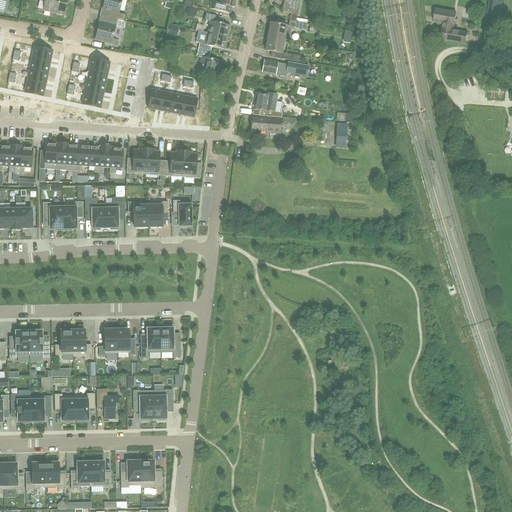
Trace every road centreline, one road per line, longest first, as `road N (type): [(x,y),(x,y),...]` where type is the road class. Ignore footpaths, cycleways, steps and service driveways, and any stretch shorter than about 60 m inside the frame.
road 1 (residential): [(228,130),(219,136),(0,120)]
road 2 (residential): [(0,259),(211,249)]
road 3 (unclassified): [(511,147),(475,135),(434,59),(441,50),(496,48),(511,38)]
road 4 (residential): [(205,306),(0,311)]
road 5 (residential): [(0,444),(187,441)]
road 6 (residential): [(205,306),(187,441)]
road 7 (residential): [(228,130),(258,0)]
